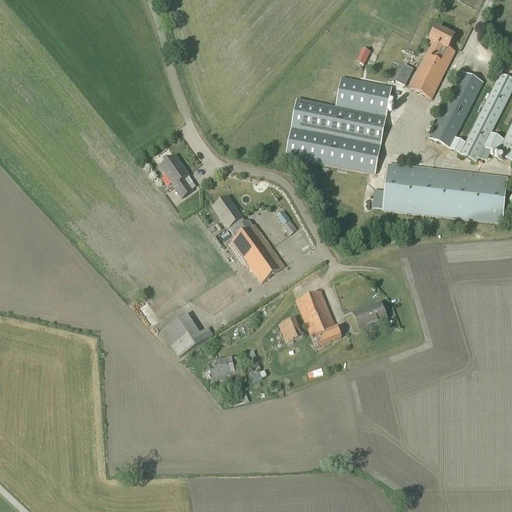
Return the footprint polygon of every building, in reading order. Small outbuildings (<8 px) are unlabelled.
[(454,38),(436,29),(433,35),(431,34),(430,34),(428,34),(426,38),(427,40),(428,41),(433,43),(409,90),(432,101),(456,54),(448,50),(454,38)] [(366,52),(359,64),(363,66),(369,54),(366,52)] [(466,146),(455,140),(483,85),(463,75),(429,141),(476,164),(483,150),(511,164),(511,127),(504,143),(491,136),(511,93),(511,82),(501,77),(466,146)] [(375,177),(392,89),(341,80),(335,109),(296,101),(285,160),(375,177)] [(181,202),(194,193),(185,181),(189,178),(175,158),(160,169),(173,187),(172,189),(181,202)] [(502,226),(507,180),(387,167),(382,213),(502,226)] [(244,227),(241,222),(243,220),(228,199),(213,209),(228,231),(231,229),(237,239),(231,243),(240,256),(246,266),(261,286),(285,269),(255,226),(253,228),(249,223),(244,227)] [(335,328),(321,293),(295,303),(315,351),(342,340),(337,328),(335,328)] [(387,321),(380,305),(368,310),(368,309),(353,315),(360,331),(387,321)] [(156,317),(154,311),(147,313),(150,319),(156,317)] [(200,335),(187,316),(160,333),(178,360),(213,338),(208,330),(200,335)] [(396,334),(403,331),(398,319),(391,322),(396,334)] [(286,346),(305,339),(297,320),(278,327),(286,346)] [(250,378),(261,373),(261,371),(254,353),(242,357),(250,378)] [(247,383),(241,358),(232,360),(232,359),(208,365),(214,390),(228,387),(237,385),(247,383)] [(264,373),(252,379),(255,385),(267,379),(264,373)] [(278,392),(277,386),(268,388),(270,395),(271,399),(281,397),(280,392),(278,392)] [(229,409),(249,404),(246,393),(226,398),(229,409)]
